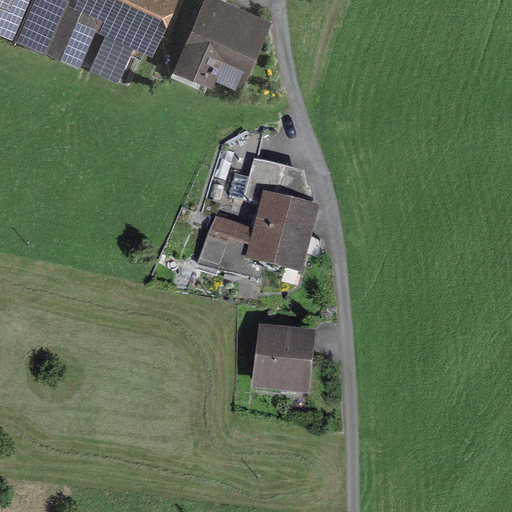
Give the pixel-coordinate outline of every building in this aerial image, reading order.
[(0,0),(0,31),(79,65),(94,29),(104,33),(89,69),(124,83),(143,39),(162,47),(181,0),(0,0)] [(271,15),(231,0),(202,0),(176,68),(213,83),(215,78),(242,89),(271,15)] [(318,206),(263,192),(254,230),(246,259),(265,263),(301,273),(318,206)] [(254,230),(215,217),(198,265),(261,280),(265,263),(246,259),(254,230)] [(315,333),(260,327),(253,387),(309,393),(315,333)]
